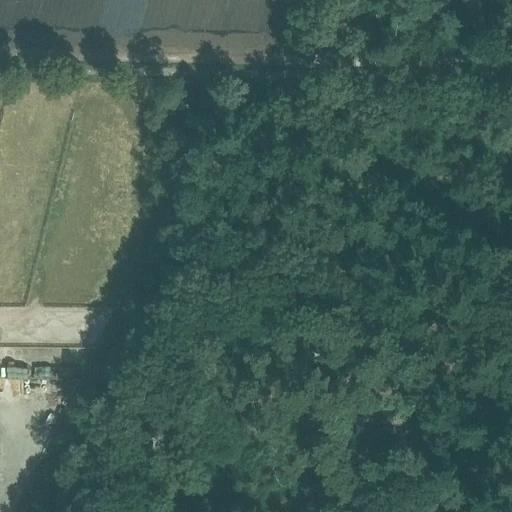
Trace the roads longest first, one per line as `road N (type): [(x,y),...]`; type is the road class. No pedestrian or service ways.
road 1 (track): [(0,54),(511,65)]
road 2 (track): [(251,93),(511,311)]
